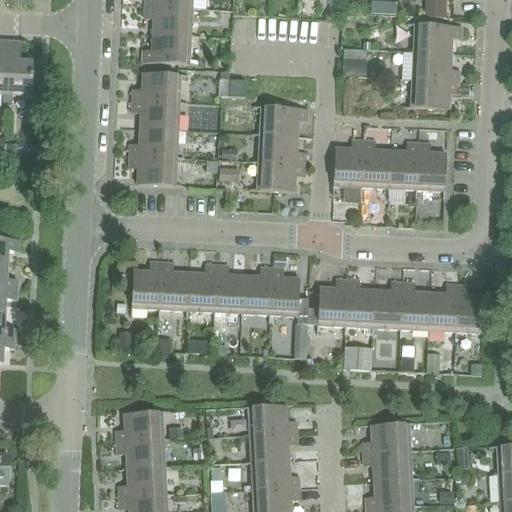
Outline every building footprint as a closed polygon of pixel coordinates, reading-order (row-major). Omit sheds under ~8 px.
[(144,0),(144,10),(191,12),(191,0),(144,0)] [(379,4),(371,3),(370,16),(379,16),(379,4)] [(444,4),(426,3),(425,20),(443,20),(444,4)] [(152,22),(151,38),(189,39),(191,12),(144,10),(144,22),(152,22)] [(232,20),(234,33),(251,31),(249,17),(232,20)] [(413,27),(411,55),(449,56),(450,41),(459,41),(459,29),(413,27)] [(142,65),(146,65),(188,67),(189,39),(151,38),(151,53),(142,53),(142,65)] [(8,44),(6,97),(30,98),(32,65),(18,65),(19,45),(8,44)] [(366,52),(342,52),(342,78),(346,78),(365,78),(366,52)] [(411,55),(410,83),(457,85),(457,72),(449,72),(449,56),(411,55)] [(132,90),(131,103),(178,105),(180,77),(141,75),(140,91),(132,90)] [(203,94),(205,82),(192,80),(189,92),(203,94)] [(227,98),(243,99),(244,82),(228,82),(227,98)] [(410,83),(409,111),(446,112),(447,96),(466,97),(466,90),(457,89),(457,85),(410,83)] [(139,115),(138,131),(177,132),(178,105),(131,103),(131,115),(139,115)] [(259,108),(258,136),(295,138),(296,123),(306,123),(307,111),(259,108)] [(129,146),(128,157),(176,160),(177,132),(138,131),(138,146),(129,146)] [(258,136),(257,164),(303,166),(304,154),(295,154),(295,138),(258,136)] [(331,187),(359,189),(361,142),(350,141),(349,150),(333,149),(331,187)] [(359,189),(387,190),(388,152),(372,151),(373,143),(361,142),(359,189)] [(387,190),(414,192),(416,145),(403,144),(403,153),(388,152),(387,190)] [(416,145),(414,192),(442,193),(444,155),(427,154),(428,146),(416,145)] [(176,160),(128,157),(127,169),(136,170),(136,186),(174,188),(176,160)] [(303,166),(257,164),(256,191),(293,193),(294,178),(303,178),(303,166)] [(0,268),(6,269),(7,254),(18,255),(18,245),(7,245),(7,243),(0,243),(0,268)] [(157,312),(160,266),(148,265),(148,274),(131,273),(129,311),(157,312)] [(157,312),(185,314),(187,275),(171,275),(171,266),(160,266),(157,312)] [(6,269),(0,268),(0,292),(16,293),(16,284),(5,283),(6,269)] [(185,314),(213,315),(215,268),(203,268),(202,276),(187,275),(185,314)] [(213,315),(240,316),(242,278),(227,277),(227,269),(215,268),(213,315)] [(240,316),(268,317),(270,270),(258,270),(257,279),(242,278),(240,316)] [(270,270),(268,317),(296,319),(297,281),(282,280),(282,271),(270,270)] [(315,328),(343,330),(346,283),(334,282),(334,291),(317,290),(315,328)] [(343,330),(371,331),(373,293),(358,292),(358,283),(346,283),(343,330)] [(371,331),(399,332),(401,285),(389,285),(388,294),(373,293),(371,331)] [(399,332),(426,334),(428,295),(412,295),(413,286),(401,285),(399,332)] [(426,334),(454,335),(456,288),(444,288),(444,296),(428,295),(426,334)] [(456,288),(454,335),(482,336),(484,298),(467,297),(468,289),(456,288)] [(16,293),(0,292),(0,316),(3,317),(4,302),(15,303),(16,293)] [(307,302),(296,301),(296,319),(295,327),(307,327),(308,312),(307,311),(307,302)] [(3,317),(0,316),(0,341),(13,342),(14,332),(3,332),(3,317)] [(0,365),(1,365),(1,351),(13,352),(13,342),(0,341),(0,365)] [(399,366),(413,367),(414,348),(400,347),(399,366)] [(370,359),(344,357),(343,372),(369,373),(370,359)] [(247,410),(248,438),(295,436),(294,424),(284,424),(283,408),(247,410)] [(114,433),(115,445),(161,442),(160,414),(123,416),(124,433),(114,433)] [(361,457),(407,454),(406,426),(368,428),(369,444),(360,444),(361,457)] [(248,438),(250,465),(286,464),(286,448),(295,448),(295,436),(248,438)] [(125,457),(125,473),(163,470),(161,442),(115,445),(115,458),(125,457)] [(511,448),(494,450),(496,477),(511,476),(511,448)] [(372,484),(409,482),(407,454),(361,457),(361,469),(371,469),(372,484)] [(0,489),(6,490),(7,483),(9,483),(10,470),(7,470),(8,459),(0,458),(0,489)] [(250,465),(252,493),(297,490),(297,478),(287,479),(286,464),(250,465)] [(117,489),(117,501),(164,498),(163,470),(125,473),(126,488),(117,489)] [(511,476),(496,477),(497,505),(511,504),(511,476)] [(363,511),(369,511),(410,509),(409,482),(372,484),(372,500),(363,500),(363,511)] [(252,493),(252,511),(289,511),(289,503),(298,502),(297,490),(252,493)] [(164,511),(164,498),(117,501),(117,511),(164,511)]
